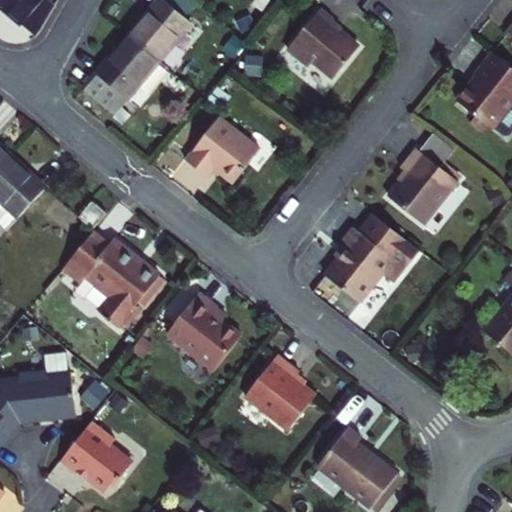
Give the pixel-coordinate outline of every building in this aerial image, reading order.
[(56,11),(48,4),(51,1),(49,0),(0,0),(0,11),(24,32),(27,29),(39,40),(56,11)] [(176,0),(170,8),(189,23),(201,8),(191,0),(176,0)] [(327,0),(323,10),(347,21),(356,0),(327,0)] [(167,6),(135,45),(163,69),(195,28),(189,23),(170,8),(167,6)] [(325,12),(293,52),(312,69),(317,62),(338,80),(363,50),(335,27),(339,24),(325,12)] [(122,121),(163,69),(135,45),(92,97),(122,121)] [(511,71),(496,58),(478,81),(480,82),(461,106),(505,143),(511,143),(511,142),(511,71)] [(225,124),(191,167),(210,183),(217,174),(238,191),(266,157),(225,124)] [(0,147),(0,168),(10,157),(0,147)] [(410,178),(391,201),(425,229),(460,186),(419,154),(404,173),(410,178)] [(46,189),(10,157),(0,168),(0,218),(11,228),(46,189)] [(79,228),(90,237),(108,216),(98,207),(79,228)] [(422,256),(375,219),(361,237),(355,232),(344,248),(348,252),(339,263),(326,280),(361,308),(384,279),(392,286),(398,286),(422,256)] [(119,245),(114,252),(97,238),(65,276),(84,292),(89,285),(96,291),(87,303),(121,334),(163,282),(119,245)] [(335,260),(339,263),(348,252),(344,248),(335,260)] [(511,280),(506,287),(511,292),(511,301),(484,334),(511,357),(511,280)] [(126,339),(168,287),(163,282),(121,334),(126,339)] [(87,303),(96,291),(89,285),(84,292),(80,296),(87,303)] [(217,312),(201,298),(168,338),(213,375),(242,341),(212,317),(217,312)] [(282,360),(248,401),(289,435),(319,400),(297,382),(302,376),(282,360)] [(76,424),(72,379),(47,382),(46,378),(19,381),(19,384),(0,386),(0,450),(2,452),(19,428),(76,424)] [(113,445),(91,427),(60,466),(76,480),(79,476),(104,498),(110,491),(114,494),(132,469),(109,450),(113,445)] [(349,434),(319,471),(370,511),(372,511),(398,480),(357,448),(361,443),(349,434)] [(398,480),(372,511),(380,511),(403,484),(398,480)]
